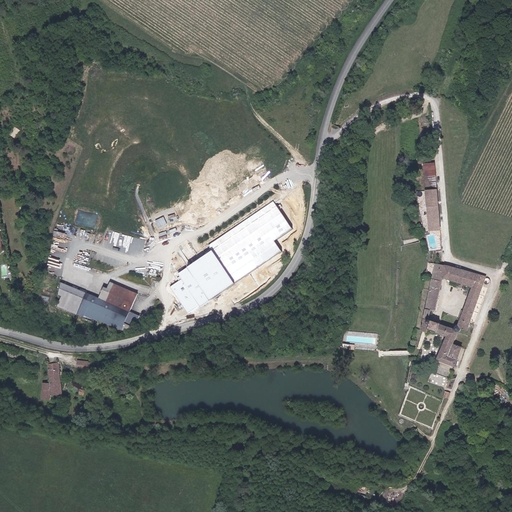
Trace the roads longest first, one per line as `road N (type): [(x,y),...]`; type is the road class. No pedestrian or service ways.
road 1 (tertiary): [(390,0),(332,104),(307,240),(267,295),(235,314),(106,347),(67,348),(0,330)]
road 2 (unknown): [(323,144),(398,96),(441,92),(452,124),(460,248),(504,272)]
